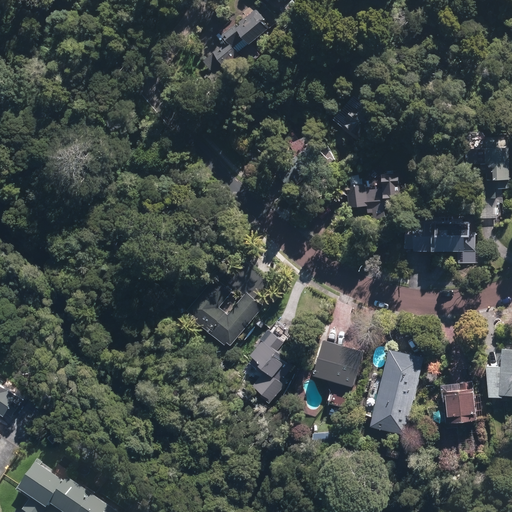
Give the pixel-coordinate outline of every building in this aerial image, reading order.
[(267,22),(258,12),(231,38),(240,47),(267,22)] [(242,57),(230,45),(219,56),(231,68),(242,57)] [(369,103),(350,125),(363,137),(383,115),(369,103)] [(317,144),(282,171),(293,186),(329,159),(317,144)] [(511,185),(511,181),(511,149),(473,151),(473,162),(485,162),(486,187),(511,185)] [(401,175),(386,176),(388,204),(403,203),(401,175)] [(366,186),(353,187),(355,207),(367,206),(366,186)] [(466,249),(467,223),(421,223),(421,248),(466,249)] [(269,280),(251,265),(237,281),(255,296),(269,280)] [(262,304),(250,294),(232,316),(218,305),(231,290),(217,279),(194,307),(217,325),(214,329),(231,342),(262,304)] [(281,338),(272,331),(255,351),(276,368),(286,355),(275,346),(281,338)] [(363,351),(329,341),(319,373),(354,383),(363,351)] [(424,356),(394,348),(376,422),(406,429),(424,356)] [(503,395),(503,391),(511,391),(511,348),(507,348),(506,366),(493,365),(491,394),(503,395)] [(268,371),(259,382),(267,389),(276,378),(268,371)] [(474,371),(448,373),(452,417),(477,415),(474,371)] [(21,393),(0,378),(0,403),(9,410),(21,393)] [(119,511),(72,480),(69,486),(39,466),(24,488),(35,496),(27,508),(33,511),(68,511),(70,511),(71,511),(119,511)]
